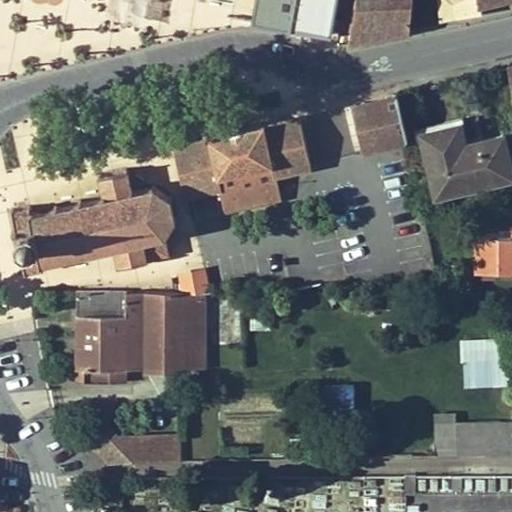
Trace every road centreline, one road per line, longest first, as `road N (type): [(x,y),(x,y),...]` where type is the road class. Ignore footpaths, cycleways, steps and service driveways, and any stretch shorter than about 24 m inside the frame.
road 1 (secondary): [(511,34),(344,75),(323,75),(270,52),(193,55),(0,108)]
road 2 (residential): [(0,402),(44,474),(51,511)]
